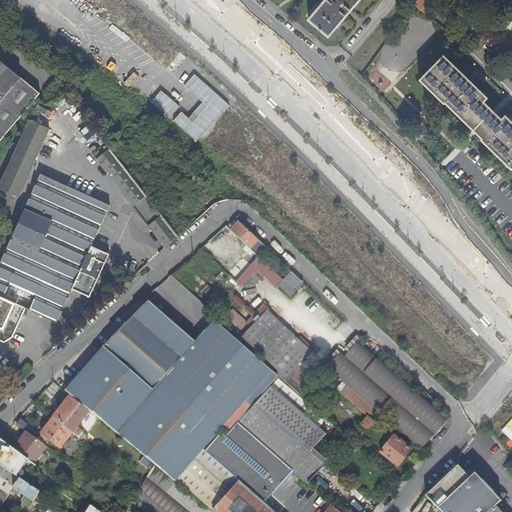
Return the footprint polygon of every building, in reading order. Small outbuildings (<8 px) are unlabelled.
[(325,0),(309,19),(330,36),(359,0),(325,0)] [(430,5),(424,0),(417,0),(414,5),(423,13),(430,5)] [(487,97),(443,54),(419,79),(443,103),(445,102),(481,138),(480,139),(510,169),(511,168),(511,121),(505,115),(501,118),(483,101),(487,97)] [(0,141),(40,94),(0,60),(0,141)] [(196,142),(226,110),(213,99),(192,121),(181,111),(172,120),(196,142)] [(50,127),(32,119),(0,186),(0,187),(18,196),(50,127)] [(93,154),(166,247),(179,236),(111,149),(115,146),(111,141),(93,154)] [(110,204),(41,173),(0,264),(0,340),(6,343),(13,337),(26,308),(58,322),(73,289),(90,297),(110,255),(91,245),(110,204)] [(0,230),(1,231),(0,232),(0,247),(8,230),(0,219),(0,230)] [(236,219),(227,228),(231,232),(239,222),(236,219)] [(239,222),(231,232),(249,249),(253,245),(258,240),(239,222)] [(253,245),(249,249),(253,253),(257,248),(253,245)] [(257,248),(253,253),(258,257),(262,252),(257,248)] [(193,262),(191,261),(187,265),(207,284),(213,277),(195,260),(193,262)] [(291,272),(283,281),(295,292),(303,284),(291,272)] [(295,292),(283,281),(278,286),(290,297),(295,292)] [(197,297),(216,314),(222,306),(210,296),(211,295),(204,289),(197,297)] [(256,295),(247,303),(255,311),(264,303),(256,295)] [(197,459),(198,460),(231,490),(239,481),(205,451),(221,433),(226,438),(239,423),(259,401),(271,387),(280,378),(277,375),(218,321),(197,344),(150,302),(104,348),(67,393),(71,397),(89,412),(176,483),(197,459)] [(222,306),(216,314),(220,318),(226,310),(222,306)] [(224,318),(236,331),(245,322),(233,309),(224,318)] [(263,318),(306,357),(311,351),(268,312),(263,318)] [(263,318),(243,340),(279,372),(277,375),(280,378),(284,381),(306,357),(263,318)] [(343,325),(336,318),(331,323),(338,330),(343,325)] [(341,353),(328,368),(422,450),(447,421),(358,343),(345,357),(341,353)] [(16,377),(20,381),(32,368),(28,364),(16,377)] [(351,401),(357,394),(347,386),(341,392),(351,401)] [(259,401),(313,449),(326,435),(271,387),(259,401)] [(370,414),(374,410),(357,394),(351,401),(360,409),(362,407),(370,414)] [(71,397),(54,418),(73,433),(80,438),(83,433),(77,428),(89,412),(71,397)] [(309,485),(328,462),(314,450),(313,449),(259,401),(239,423),(293,471),(309,485)] [(374,410),(370,414),(376,420),(380,415),(374,410)] [(368,417),(359,427),(381,447),(390,436),(368,417)] [(61,449),(73,433),(54,418),(41,434),(61,449)] [(264,504),(293,471),(239,423),(226,438),(221,433),(205,451),(239,481),(264,504)] [(331,439),(339,430),(335,427),(327,435),(331,439)] [(411,450),(394,436),(381,453),(398,466),(411,450)] [(22,456),(0,440),(0,439),(0,466),(20,479),(22,481),(34,465),(22,456)] [(41,470),(54,452),(35,439),(22,456),(34,465),(41,470)] [(273,511),(264,504),(239,481),(231,490),(198,460),(179,482),(213,511),(273,511)] [(0,509),(13,489),(20,479),(0,466),(0,509)] [(148,478),(190,511),(211,511),(156,466),(148,478)] [(458,466),(447,476),(483,511),(501,511),(495,506),(501,501),(475,473),(469,478),(458,466)] [(483,511),(447,476),(425,496),(441,511),(483,511)] [(147,496),(165,511),(190,511),(148,478),(148,477),(132,502),(138,507),(147,496)] [(380,493),(386,497),(398,483),(393,478),(380,493)] [(13,489),(33,502),(34,501),(39,493),(22,481),(20,479),(13,489)] [(165,511),(147,496),(138,507),(144,511),(165,511)]
